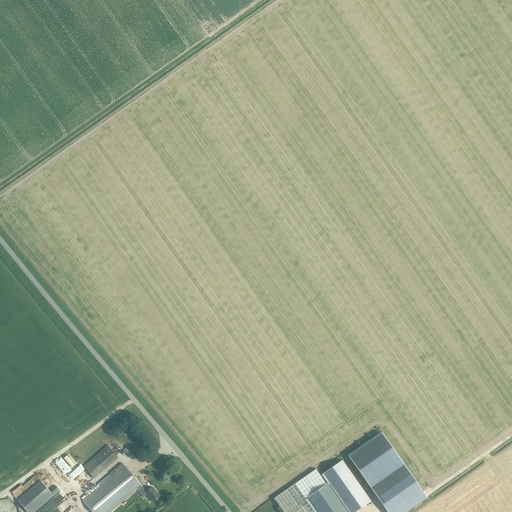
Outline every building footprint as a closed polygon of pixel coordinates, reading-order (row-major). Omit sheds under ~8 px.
[(381,433),(349,456),(387,511),(393,511),(422,491),(411,475),(395,452),(381,433)] [(112,454),(91,468),(88,463),(83,466),(91,478),(116,461),(112,454)] [(322,475),(328,484),(347,511),(355,511),(371,501),(342,461),(322,475)] [(125,466),(124,466),(122,463),(111,473),(113,476),(83,501),(92,511),(109,511),(139,487),(141,486),(141,485),(125,466)] [(295,484),(274,498),(283,511),(314,511),(305,498),(326,484),(316,469),(295,484)] [(74,484),(78,491),(81,489),(74,479),(70,481),(67,475),(63,478),(69,487),(74,484)] [(34,511),(53,496),(40,481),(18,500),(27,511),(34,511)] [(347,511),(328,484),(308,498),(317,511),(347,511)] [(142,487),(141,486),(139,487),(140,488),(137,490),(143,497),(147,494),(153,502),(160,496),(156,492),(152,488),(152,487),(147,492),(142,487)] [(41,507),(35,511),(46,511),(54,506),(52,503),(43,510),(41,507)]
